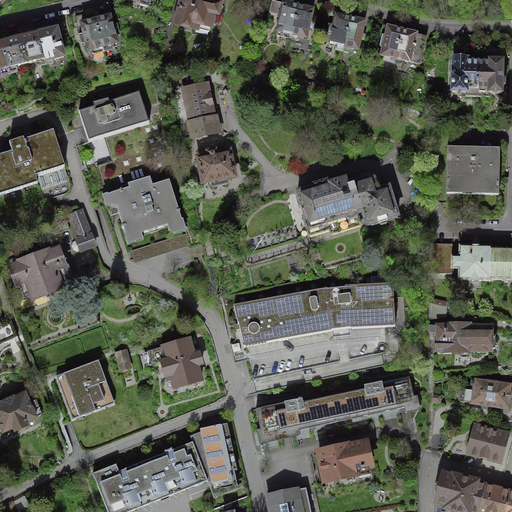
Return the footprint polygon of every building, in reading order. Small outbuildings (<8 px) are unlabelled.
[(182,0),(176,24),(209,32),(214,13),(217,14),(219,5),(216,4),(217,0),(182,0)] [(277,36),(291,39),(292,34),(298,7),(284,4),(278,2),(272,1),(270,12),(269,17),(271,18),(269,29),(278,31),(277,36)] [(298,7),(292,34),(306,38),(309,26),(312,27),(313,23),(311,22),(310,22),(312,11),(298,7)] [(110,16),(95,20),(102,47),(117,44),(115,35),(119,34),(117,25),(115,26),(113,26),(110,16)] [(344,47),(350,20),(336,16),(334,28),(332,27),(330,27),(329,31),(333,32),(330,43),(344,47)] [(95,20),(81,24),(84,35),(82,36),(80,36),(81,41),(85,40),(88,51),(91,50),(93,55),(104,52),(102,47),(95,20)] [(343,51),(350,53),(351,48),(358,50),(360,39),(364,39),(365,35),(363,35),(361,34),(364,23),(350,20),(344,47),(343,51)] [(396,59),(402,32),(388,29),(385,41),(383,40),(381,40),(380,46),(384,47),(382,56),(388,57),(387,62),(394,64),(396,59)] [(42,34),(38,35),(45,62),(64,57),(57,30),(42,34)] [(402,32),(396,59),(419,64),(426,38),(416,35),(412,34),(402,32)] [(35,36),(20,40),(26,64),(44,60),(44,62),(45,62),(38,35),(35,36)] [(6,43),(2,44),(8,69),(26,64),(20,40),(6,43)] [(0,44),(0,71),(1,76),(9,74),(8,69),(2,44),(0,44)] [(178,44),(171,47),(173,53),(180,51),(179,48),(178,44)] [(444,45),(436,44),(435,61),(449,62),(451,45),(444,45)] [(466,97),(477,97),(478,62),(470,62),(467,62),(467,60),(454,60),(453,76),(452,92),(466,93),(466,97)] [(478,62),(477,97),(490,97),(490,93),(502,94),(503,61),(489,60),(489,63),(486,63),(478,62)] [(205,80),(184,85),(191,121),(189,121),(192,137),(218,132),(216,124),(214,116),(212,117),(205,80)] [(94,107),(79,112),(83,127),(89,143),(106,138),(149,124),(139,93),(109,102),(108,100),(93,104),(94,107)] [(0,197),(38,186),(41,197),(66,189),(67,187),(69,185),(70,182),(69,179),(66,168),(64,169),(53,133),(38,138),(23,142),(23,141),(9,145),(12,153),(0,156),(0,197)] [(97,163),(111,161),(109,145),(95,147),(97,163)] [(477,149),(448,148),(447,191),(498,192),(499,150),(477,149)] [(208,155),(197,158),(204,189),(236,182),(230,151),(222,153),(221,149),(214,151),(207,152),(208,155)] [(125,237),(123,237),(127,247),(143,242),(141,237),(167,228),(169,234),(175,236),(186,232),(169,181),(152,186),(149,178),(128,185),(130,189),(107,197),(107,196),(101,197),(105,209),(116,209),(121,223),(125,237)] [(297,193),(300,202),(300,203),(301,203),(306,219),(304,219),(308,231),(307,231),(309,236),(322,232),(322,231),(329,229),(331,234),(360,225),(359,220),(365,218),(368,226),(398,217),(389,187),(381,190),(380,184),(376,185),(374,179),(371,178),(353,183),(351,178),(347,179),(346,178),(328,183),(328,182),(321,184),(314,186),(315,187),(297,193)] [(83,210),(68,215),(77,238),(75,239),(80,254),(89,250),(98,247),(93,233),(91,233),(83,210)] [(190,247),(186,234),(131,252),(135,264),(190,247)] [(452,257),(452,246),(444,246),(441,246),(430,246),(430,283),(438,283),(438,274),(452,274),(453,269),(451,269),(452,257)] [(490,281),(491,247),(480,247),(480,246),(479,246),(476,246),(472,246),(471,246),(460,246),(459,257),(452,257),(451,269),(453,269),(452,274),(452,278),(459,278),(459,280),(464,280),(464,284),(468,284),(468,288),(481,288),(481,281),(490,281)] [(491,247),(490,281),(491,281),(491,279),(511,279),(511,248),(502,249),(491,248),(491,247)] [(20,265),(12,268),(18,284),(19,284),(25,300),(32,297),(33,298),(61,287),(61,286),(68,284),(62,268),(63,267),(62,263),(67,261),(65,257),(64,253),(59,255),(57,251),(48,254),(20,264),(20,265)] [(349,328),(394,325),(392,282),(343,285),(343,286),(325,289),(325,287),(231,305),(236,324),(230,325),(235,340),(230,345),(231,352),(234,363),(247,360),(244,347),(330,330),(330,328),(348,326),(349,328)] [(439,301),(430,299),(430,304),(446,307),(447,302),(439,301)] [(446,308),(430,304),(430,316),(437,316),(445,316),(445,314),(451,314),(451,309),(446,308)] [(437,326),(434,326),(434,332),(436,332),(436,352),(444,352),(469,352),(477,352),(477,353),(488,353),(488,349),(495,349),(495,337),(492,337),(493,327),(488,327),(488,326),(469,326),(455,326),(437,326)] [(149,352),(153,365),(164,361),(169,381),(173,380),(175,388),(201,380),(196,365),(201,364),(200,359),(199,353),(193,355),(189,340),(149,352)] [(126,352),(116,354),(121,370),(130,368),(128,360),(126,352)] [(115,404),(99,361),(77,369),(56,377),(72,420),(115,404)] [(410,376),(256,409),(262,439),(286,433),(404,408),(416,405),(410,376)] [(511,388),(511,384),(475,379),(473,391),(466,390),(464,402),(471,403),(509,409),(510,408),(511,401),(511,400),(510,400),(511,397),(511,388)] [(3,404),(0,404),(0,426),(3,433),(14,428),(15,430),(21,428),(27,425),(25,423),(42,415),(36,402),(30,404),(25,393),(15,398),(14,397),(2,402),(3,404)] [(442,395),(434,394),(434,403),(441,404),(441,400),(442,395)] [(199,426),(199,429),(188,433),(191,439),(207,480),(210,479),(212,487),(214,496),(240,485),(240,482),(237,483),(234,468),(237,467),(226,420),(199,426)] [(508,434),(476,426),(468,454),(470,454),(485,458),(500,463),(501,461),(501,460),(508,434)] [(191,439),(142,458),(158,499),(183,489),(207,480),(191,439)] [(334,449),(319,452),(325,481),(356,474),(358,473),(358,475),(370,473),(369,467),(371,466),(366,443),(350,447),(350,446),(334,449)] [(158,499),(142,458),(116,468),(114,462),(91,471),(106,511),(125,511),(134,509),(158,499)] [(478,511),(486,485),(485,485),(477,483),(477,482),(465,478),(454,475),(453,476),(443,474),(436,502),(446,504),(445,508),(460,511),(469,511),(470,511),(474,511),(478,511)] [(50,484),(40,489),(43,496),(48,494),(53,491),(50,484)] [(504,511),(510,492),(509,491),(509,492),(502,490),(500,489),(498,488),(495,488),(494,487),(486,485),(478,511),(504,511)] [(297,490),(280,493),(267,496),(270,511),(310,511),(306,489),(298,490),(297,490)] [(17,511),(12,503),(2,508),(4,511),(17,511)]
